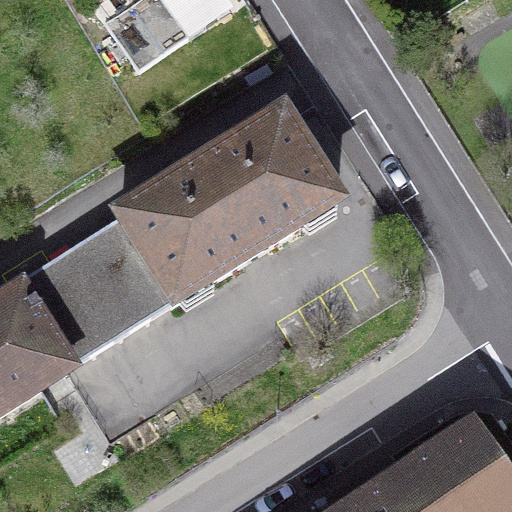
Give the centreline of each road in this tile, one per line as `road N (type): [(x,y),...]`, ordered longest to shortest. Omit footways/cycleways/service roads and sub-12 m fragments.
road 1 (residential): [(511,320),(310,0)]
road 2 (residential): [(217,511),(511,328)]
